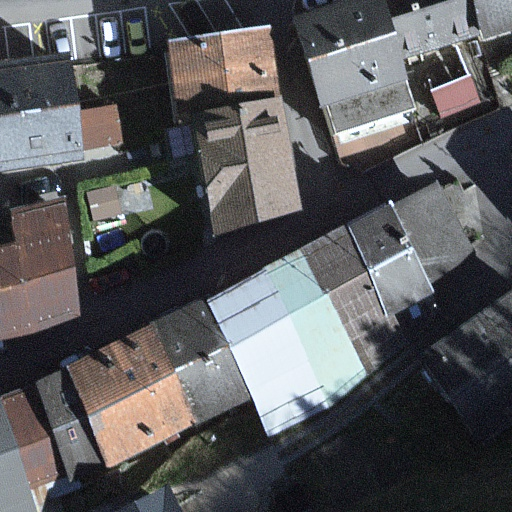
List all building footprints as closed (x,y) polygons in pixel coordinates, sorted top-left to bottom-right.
[(398,56),(381,0),(315,0),(290,8),(320,103),(405,76),(398,56)] [(478,32),(467,0),(381,0),(398,56),(478,32)] [(511,0),(467,0),(478,32),(511,21),(511,0)] [(189,105),(279,90),(267,18),(161,35),(173,107),(189,105)] [(72,107),(67,63),(0,71),(0,160),(78,151),(72,107)] [(468,69),(427,88),(441,119),(482,100),(468,69)] [(414,108),(405,76),(320,103),(332,137),(414,108)] [(297,205),(279,90),(189,105),(208,219),(297,205)] [(117,101),(72,107),(78,151),(123,144),(117,101)] [(435,176),(388,198),(428,278),(474,250),(435,176)] [(0,239),(0,331),(77,311),(61,192),(5,203),(11,237),(0,239)] [(388,198),(343,219),(389,310),(432,286),(428,278),(388,198)] [(343,219),(295,242),(363,366),(403,337),(389,310),(343,219)] [(295,242),(203,294),(250,397),(268,433),(367,374),(363,366),(295,242)] [(511,282),(419,348),(482,436),(511,415),(511,282)] [(203,294),(148,317),(192,416),(197,424),(250,397),(203,294)] [(148,317),(61,363),(105,464),(192,416),(148,317)] [(61,363),(30,379),(64,470),(66,482),(105,464),(61,363)] [(30,379),(0,390),(0,399),(28,485),(64,470),(30,379)] [(0,399),(0,511),(37,511),(28,485),(0,399)] [(183,511),(166,476),(92,511),(183,511)] [(304,511),(311,508),(296,481),(275,492),(286,511),(304,511)]
